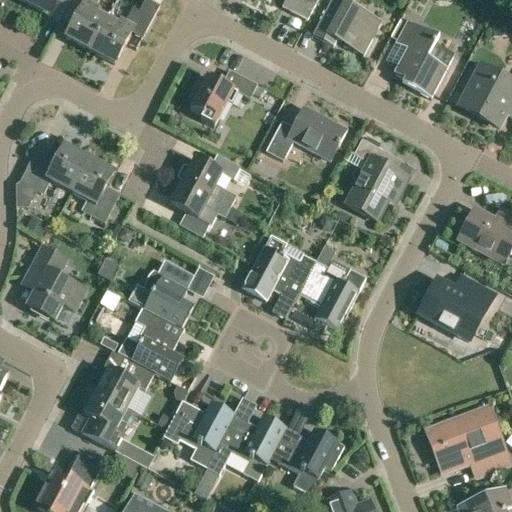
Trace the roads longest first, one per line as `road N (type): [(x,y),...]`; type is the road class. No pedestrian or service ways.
road 1 (residential): [(465,158),(207,21),(187,28),(134,128)]
road 2 (residential): [(369,389),(370,350),(384,309),(465,158)]
road 3 (residential): [(0,490),(48,397),(49,380),(0,344)]
road 4 (residential): [(369,389),(307,404),(269,384),(249,346)]
road 5 (residential): [(410,511),(369,389)]
